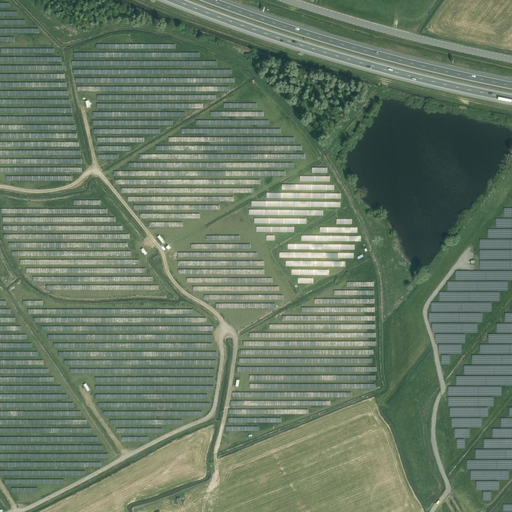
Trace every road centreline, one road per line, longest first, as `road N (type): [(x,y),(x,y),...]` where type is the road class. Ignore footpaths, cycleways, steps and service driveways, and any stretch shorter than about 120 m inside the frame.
road 1 (track): [(81,103),(96,170),(160,249),(171,279),(235,338),(214,455)]
road 2 (motorway): [(174,0),(352,61),(511,98)]
road 3 (motorway): [(511,85),(345,45),(208,0)]
road 4 (track): [(80,387),(126,455),(211,414),(227,326)]
road 5 (track): [(161,251),(211,231),(243,233),(294,297),(359,260)]
road 6 (unclassified): [(511,59),(285,0)]
road 7 (track): [(126,455),(14,511)]
